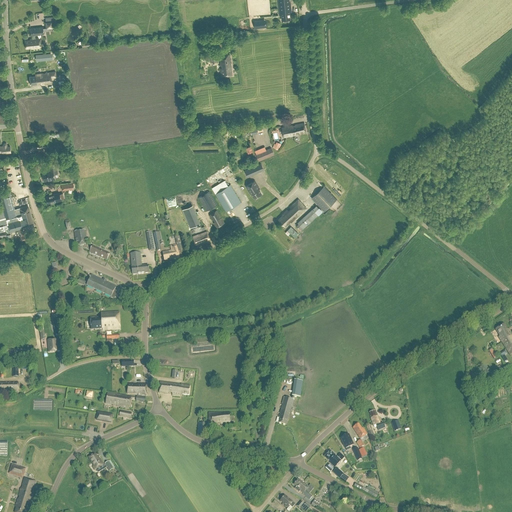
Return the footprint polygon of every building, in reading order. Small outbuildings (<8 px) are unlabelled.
[(277,0),(279,15),(281,15),(282,20),(290,19),(289,14),(292,14),(290,2),(289,3),(289,0),(277,0)] [(31,48),(39,48),(42,47),(41,38),(38,39),(38,38),(36,38),(34,35),(44,34),(43,31),(47,31),(46,28),(43,28),(43,27),(43,26),(28,28),(29,32),(30,35),(32,35),(32,38),(30,39),(30,40),(25,40),(26,48),(31,47),(31,48)] [(232,75),(229,54),(219,55),(220,66),(221,66),(221,68),(220,69),(221,76),(232,75)] [(43,72),(44,84),(52,83),(51,71),(43,72)] [(36,75),(30,76),(31,85),(41,83),(41,85),(44,84),(43,72),(35,74),(36,75)] [(295,125),(292,125),(293,131),(295,131),(296,134),(307,132),(305,122),(295,124),(295,125)] [(293,131),(292,125),(292,124),(282,126),(284,137),(296,134),(295,131),(293,131)] [(250,126),(251,134),(258,133),(257,125),(250,126)] [(38,148),(48,147),(47,140),(37,141),(38,148)] [(7,146),(7,144),(6,143),(5,143),(4,143),(4,144),(3,144),(3,145),(4,147),(2,147),(2,146),(0,146),(0,152),(2,152),(2,153),(11,152),(10,146),(7,146)] [(259,160),(274,154),(271,147),(256,153),(259,160)] [(48,181),(55,179),(54,174),(57,173),(55,162),(49,163),(51,171),(43,172),(44,181),(48,180),(48,181)] [(264,170),(261,163),(245,170),(248,177),(264,170)] [(254,180),(246,185),(251,194),(251,193),(254,198),(261,193),(258,187),(259,187),(254,180)] [(215,193),(226,211),(241,202),(230,184),(215,193)] [(311,198),(324,211),(336,199),(324,186),(311,198)] [(199,197),(206,210),(217,204),(209,191),(199,197)] [(48,203),(56,200),(56,202),(62,200),(59,192),(46,196),(48,203)] [(0,231),(7,230),(8,233),(10,232),(10,233),(12,232),(15,231),(15,234),(21,233),(21,235),(21,236),(22,241),(32,238),(30,230),(31,230),(34,229),(27,206),(20,208),(17,209),(14,210),(9,193),(0,195),(0,196),(3,206),(0,206),(0,231)] [(290,224),(307,208),(298,199),(290,206),(291,208),(288,210),(287,209),(281,214),(282,215),(278,219),(285,227),(289,223),(290,224)] [(182,209),(190,227),(200,223),(192,205),(182,209)] [(296,226),(299,229),(301,231),(303,228),(318,215),(312,209),(297,222),(298,224),(296,226)] [(221,219),(220,218),(221,217),(217,210),(209,215),(212,220),(214,220),(215,222),(214,223),(217,227),(224,223),(222,219),(221,219)] [(294,229),(290,233),(292,235),(295,237),(298,233),(294,229)] [(87,242),(85,231),(74,233),(75,240),(77,240),(78,244),(76,244),(77,247),(79,247),(90,252),(89,253),(106,261),(109,254),(93,247),(92,248),(87,246),(86,242),(87,242)] [(204,241),(210,239),(207,231),(193,236),(196,244),(201,243),(201,242),(204,241)] [(146,233),(149,252),(155,251),(152,232),(146,233)] [(180,259),(178,251),(177,246),(171,247),(172,252),(167,253),(167,252),(162,253),(164,261),(174,259),(174,261),(180,259)] [(137,258),(141,258),(140,254),(130,255),(132,268),(138,268),(137,258)] [(137,258),(138,268),(140,267),(140,270),(143,269),(143,275),(149,274),(148,267),(142,268),(141,258),(137,258)] [(132,276),(143,275),(143,269),(140,270),(140,267),(138,268),(132,268),(132,276)] [(87,287),(111,298),(114,299),(116,295),(116,294),(116,292),(114,291),(116,288),(102,281),(91,276),(87,287)] [(100,331),(120,329),(119,312),(101,313),(101,318),(91,319),(91,330),(100,330),(100,331)] [(498,338),(501,343),(511,336),(511,335),(511,334),(509,329),(507,330),(503,325),(496,330),(500,337),(498,338)] [(511,338),(511,336),(501,343),(509,355),(510,357),(511,355),(511,338)] [(47,340),(48,353),(56,352),(56,346),(57,346),(56,340),(47,340)] [(44,358),(45,358),(47,369),(50,368),(50,363),(54,362),(53,359),(53,358),(49,359),(49,358),(48,358),(47,354),(44,355),(44,358)] [(292,396),(301,398),(303,382),(294,380),(292,396)] [(9,393),(18,393),(18,383),(0,383),(0,392),(5,393),(5,391),(9,391),(9,393)] [(159,393),(165,394),(168,395),(169,393),(172,393),(172,396),(180,396),(181,394),(189,396),(190,387),(181,385),(160,383),(159,393)] [(146,396),(146,385),(138,384),(137,386),(133,386),(133,384),(128,384),(127,393),(133,394),(133,395),(146,396)] [(129,409),(130,398),(130,397),(115,394),(115,395),(107,394),(106,405),(113,406),(113,407),(116,407),(119,408),(129,409)] [(290,415),(292,407),(294,401),(284,398),(282,404),(279,418),(280,418),(278,424),(286,426),(289,415),(290,415)] [(370,419),(373,426),(373,427),(376,426),(378,431),(385,428),(383,423),(380,424),(375,412),(370,414),(371,419),(370,419)] [(98,413),(96,421),(111,423),(112,415),(98,413)] [(224,414),(223,413),(210,414),(211,426),(218,426),(217,426),(230,425),(230,414),(224,414)] [(398,421),(391,424),(394,432),(401,429),(398,421)] [(360,440),(368,435),(363,429),(361,430),(358,425),(353,429),(357,434),(357,433),(359,436),(358,437),(360,440)] [(341,439),(347,451),(351,449),(350,448),(354,446),(349,435),(341,439)] [(358,462),(358,461),(362,460),(362,459),(364,459),(362,454),(363,454),(360,449),(359,447),(357,448),(353,450),(358,462)] [(330,463),(334,467),(335,468),(341,461),(341,460),(334,454),(334,455),(330,452),(324,457),(328,460),(329,459),(331,462),(330,463)] [(98,460),(95,454),(89,458),(94,467),(93,467),(94,471),(103,466),(100,459),(98,460)] [(105,465),(109,472),(114,470),(109,462),(105,465)] [(15,472),(14,474),(23,477),(25,469),(21,468),(20,469),(16,468),(17,467),(12,465),(10,471),(15,472)] [(333,473),(339,479),(343,475),(337,469),(333,473)] [(32,493),(35,483),(25,479),(23,485),(24,486),(23,490),(21,489),(19,496),(20,497),(19,500),(18,500),(16,507),(17,508),(15,511),(25,511),(26,511),(28,511),(34,493),(32,493)] [(304,494),(303,495),(310,501),(313,497),(306,492),(310,488),(304,483),(304,484),(299,480),(295,485),(299,489),(297,491),(300,493),(301,492),(304,494)] [(377,496),(363,488),(362,491),(376,498),(377,496)] [(285,496),(280,502),(288,509),(290,507),(292,509),(295,505),(293,503),(285,496)] [(319,507),(322,504),(314,500),(311,506),(316,508),(317,506),(319,507)] [(297,506),(303,511),(306,511),(309,509),(301,502),(297,506)]
